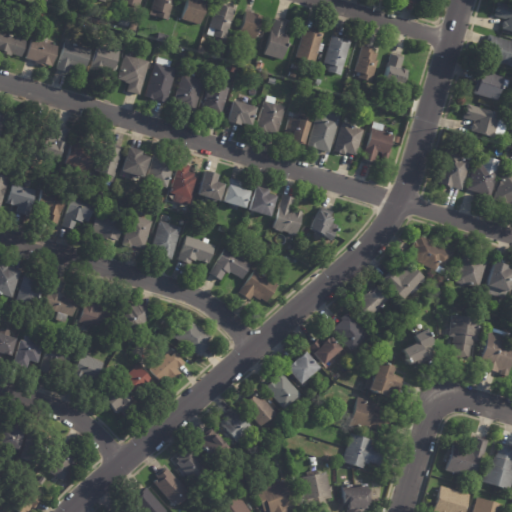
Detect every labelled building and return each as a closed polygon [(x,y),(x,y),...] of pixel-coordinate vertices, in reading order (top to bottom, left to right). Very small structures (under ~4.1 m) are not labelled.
[(139,0),(135,14),(124,11),(126,6),(119,4),(120,0),(139,0)] [(170,0),(172,1),(166,21),(154,17),(156,12),(150,11),(152,0),(170,0)] [(203,0),(203,1),(206,2),(199,27),(181,21),(186,0),(203,0)] [(216,2),(234,7),(223,42),(204,36),(215,1),(216,2)] [(511,8),(511,34),(501,31),(501,30),(499,30),(501,23),(502,23),(503,20),(492,17),(496,3),(511,8)] [(251,14),(261,17),(254,41),(239,36),(245,12),(251,14)] [(116,26),(118,17),(128,20),(126,28),(116,26)] [(274,20),(285,24),(282,35),(288,37),(281,61),(263,56),(273,20),(274,20)] [(128,31),(131,23),(137,24),(134,33),(128,31)] [(0,55),(0,34),(13,38),(15,29),(22,31),(19,41),(24,42),(20,58),(10,56),(10,58),(1,56),(2,55),(0,55)] [(305,30),(321,35),(313,64),(294,59),(302,29),(305,30)] [(158,33),(167,36),(165,44),(155,41),(158,33)] [(484,45),(486,36),(511,43),(511,66),(510,68),(484,61),(487,52),(482,51),(484,45)] [(332,38),(348,42),(337,77),(325,73),(327,66),(321,64),(330,37),(332,38)] [(46,45),(56,48),(49,69),(46,68),(45,70),(34,66),(35,63),(23,60),(30,40),(33,41),(34,40),(43,43),(43,44),(46,45)] [(65,75),(54,72),(63,45),(88,53),(82,72),(77,71),(77,72),(68,70),(66,76),(65,75)] [(106,70),(103,69),(99,81),(88,78),(98,46),(118,52),(114,65),(116,66),(113,77),(106,75),(108,70),(106,70)] [(200,46),(208,50),(204,57),(196,54),(200,46)] [(362,49),(372,52),(371,54),(375,55),(373,63),(375,64),(369,84),(356,80),(358,75),(352,73),(359,48),(362,49)] [(391,55),(402,59),(398,71),(404,72),(397,92),(379,86),(389,54),(391,55)] [(128,58),(147,63),(137,96),(125,93),(127,85),(123,84),(124,83),(116,81),(124,56),(128,58)] [(255,69),(257,61),(263,63),(261,71),(255,69)] [(163,105),(144,99),(150,78),(149,78),(150,75),(151,75),(154,64),(175,71),(165,105),(163,105)] [(501,82),(496,101),(471,94),(474,83),(473,83),(476,70),(502,78),(501,82)] [(182,72),(189,73),(188,77),(202,81),(193,113),(181,110),(181,108),(178,107),(179,106),(173,104),(182,71),(182,72)] [(219,86),(227,89),(219,116),(208,113),(207,116),(199,114),(206,91),(208,92),(210,84),(219,86)] [(274,100),(273,105),(283,108),(274,138),(254,132),(263,102),(264,103),(266,97),(274,99),(274,100)] [(234,103),(251,108),(246,127),(236,124),(235,127),(222,123),(229,102),(234,103)] [(470,132),(469,131),(471,124),(473,124),(474,122),(462,118),(466,105),(498,115),(497,118),(506,121),(501,137),(493,134),(491,140),(470,133),(470,132)] [(326,153),(307,147),(318,108),(339,114),(327,154),(326,153)] [(297,122),(306,126),(299,147),(276,139),(284,118),(297,122)] [(383,126),(381,133),(392,136),(387,150),(390,151),(387,162),(379,159),(380,155),(376,154),(373,165),(361,161),(372,123),(383,126)] [(344,125),(347,126),(346,127),(360,132),(352,157),(342,153),(341,157),(330,153),(340,124),(344,125)] [(61,128),(72,132),(69,143),(69,144),(64,159),(42,152),(47,136),(56,139),(60,128),(61,128)] [(75,132),(89,136),(85,152),(94,154),(90,170),(66,164),(74,132),(75,132)] [(121,148),(123,148),(112,184),(106,182),(108,176),(95,171),(103,146),(113,149),(114,146),(121,148)] [(140,150),(144,151),(143,154),(152,157),(152,155),(175,162),(168,188),(144,181),(145,177),(123,170),(130,147),(140,150)] [(459,192),(448,188),(448,190),(435,186),(445,150),(457,154),(459,149),(470,152),(459,192)] [(475,194),(464,191),(472,164),(480,166),(483,158),(498,162),(488,200),(480,198),(480,196),(475,194)] [(179,163),(190,166),(189,171),(195,173),(194,176),(198,177),(190,206),(173,201),(175,194),(171,193),(179,163)] [(208,172),(219,175),(217,182),(226,185),(221,201),(199,195),(206,171),(208,172)] [(511,175),(511,207),(492,201),(500,172),(511,175)] [(49,179),(51,174),(60,177),(57,183),(49,179)] [(0,175),(12,179),(9,190),(10,190),(8,197),(7,197),(5,204),(0,202),(0,175)] [(231,180),(243,183),(241,188),(253,191),(249,209),(225,202),(230,180),(231,180)] [(30,215),(30,217),(17,213),(19,207),(8,204),(13,185),(31,190),(31,189),(35,190),(34,191),(37,192),(30,215)] [(259,188),(271,191),(270,195),(279,198),(273,218),(251,212),(258,188),(259,188)] [(53,192),(65,195),(57,224),(46,221),(47,216),(36,213),(42,189),(53,192)] [(71,229),(63,227),(72,196),(97,202),(91,224),(77,220),(74,230),(71,229)] [(283,196),(295,199),(292,211),(293,211),(294,210),(303,212),(296,237),(287,234),(288,233),(283,231),(282,232),(273,230),(283,196)] [(321,209),(331,214),(331,216),(333,217),(333,219),(334,220),(332,225),(340,229),(335,241),(310,229),(320,209),(321,209)] [(143,248),(132,245),(131,247),(123,245),(131,215),(153,221),(145,249),(143,248)] [(116,240),(111,239),(111,241),(101,238),(102,236),(91,234),(95,216),(99,217),(107,218),(106,220),(110,220),(110,219),(115,220),(115,222),(121,224),(117,241),(116,240)] [(172,259),(157,254),(158,251),(152,249),(161,221),(182,227),(172,259)] [(436,232),(443,234),(441,240),(434,238),(436,232)] [(406,257),(411,249),(409,248),(412,243),(413,243),(417,235),(452,255),(440,276),(406,257)] [(194,259),(192,259),(190,263),(179,259),(187,236),(204,242),(205,238),(210,240),(208,243),(216,246),(210,264),(197,259),(197,260),(194,259)] [(219,279),(210,274),(225,249),(239,258),(241,254),(247,257),(245,261),(252,266),(243,280),(231,273),(230,274),(226,272),(221,281),(219,279)] [(476,260),(484,263),(475,290),(462,286),(462,287),(453,284),(454,283),(452,283),(461,255),(476,260)] [(492,263),(504,266),(503,269),(511,272),(503,298),(484,292),(486,288),(484,287),(491,263),(492,263)] [(10,268),(22,271),(14,298),(3,295),(3,297),(0,295),(0,264),(1,264),(10,266),(9,268),(10,268)] [(420,279),(400,301),(379,281),(388,271),(395,277),(402,270),(404,272),(409,266),(421,278),(420,279)] [(267,303),(261,299),(260,301),(253,296),(250,300),(239,293),(255,269),(264,275),(265,273),(268,275),(267,277),(279,285),(267,303)] [(27,271),(38,275),(36,280),(40,281),(38,287),(46,289),(40,308),(18,301),(27,271)] [(54,279),(66,282),(63,292),(66,293),(66,296),(79,300),(75,317),(70,316),(68,322),(58,320),(60,312),(45,308),(54,279)] [(379,307),(377,308),(376,308),(365,318),(354,305),(361,298),(359,296),(368,289),(369,291),(375,286),(386,299),(379,305),(380,306),(379,307)] [(89,299),(100,303),(98,309),(116,315),(110,333),(99,329),(96,328),(96,327),(80,322),(88,298),(89,299)] [(139,306),(140,307),(141,306),(152,309),(144,335),(123,328),(131,304),(139,306)] [(8,315),(7,322),(0,319),(0,316),(1,313),(8,315)] [(365,337),(349,351),(331,329),(340,321),(338,319),(345,313),(365,337)] [(472,340),(471,345),(469,345),(466,360),(451,357),(453,344),(451,343),(452,337),(447,336),(451,315),(479,320),(475,341),(472,340)] [(208,348),(202,358),(174,338),(183,326),(180,324),(183,319),(186,321),(187,320),(212,337),(209,342),(211,344),(208,348)] [(436,355),(417,364),(415,361),(408,365),(407,362),(406,363),(404,361),(403,361),(401,357),(403,356),(399,349),(414,341),(410,334),(423,328),(436,355)] [(1,352),(0,351),(0,333),(1,334),(3,329),(12,331),(10,336),(20,339),(15,356),(1,352)] [(495,375),(482,372),(483,370),(479,369),(488,333),(492,334),(493,331),(510,335),(507,346),(511,347),(511,355),(506,379),(499,377),(500,374),(497,373),(496,375),(495,375)] [(22,365),(17,364),(24,340),(25,340),(26,336),(35,339),(34,343),(46,346),(41,363),(32,361),(30,367),(22,365)] [(329,355),(320,364),(310,352),(310,351),(306,347),(316,338),(318,341),(323,337),(325,339),(327,337),(337,348),(329,355)] [(50,374),(41,372),(44,359),(45,359),(49,344),(74,351),(71,365),(56,361),(52,375),(50,374)] [(85,355),(103,362),(97,380),(74,370),(81,352),(86,354),(85,355)] [(185,366),(182,369),(181,368),(180,369),(184,374),(175,382),(171,377),(165,383),(152,370),(160,362),(157,358),(163,353),(167,357),(170,354),(173,356),(177,352),(188,364),(185,366)] [(307,375),(296,384),(283,368),(301,352),(315,368),(307,375)] [(393,369),(390,375),(402,379),(396,394),(388,391),(385,398),(371,393),(370,394),(367,392),(367,391),(361,389),(365,378),(368,379),(375,361),(378,363),(379,362),(382,363),(382,364),(393,369)] [(137,392),(125,380),(140,365),(158,383),(152,389),(147,383),(137,392)] [(297,395),(298,395),(281,409),(263,387),(272,380),(271,378),(278,372),(297,395)] [(103,400),(119,418),(132,405),(116,388),(103,400)] [(269,417),(258,427),(239,405),(254,392),(273,414),(269,417)] [(392,417),(387,433),(368,427),(367,432),(346,426),(355,397),(376,404),(375,408),(382,410),(381,412),(392,416),(392,417)] [(225,415),(225,414),(227,416),(233,410),(251,430),(235,443),(217,422),(222,417),(225,415)] [(16,426),(26,428),(20,453),(18,452),(17,454),(7,451),(7,448),(2,447),(7,424),(16,426)] [(224,447),(212,458),(195,441),(209,427),(214,432),(213,433),(219,439),(218,440),(224,447)] [(382,453),(379,466),(367,462),(366,464),(363,464),(362,469),(341,463),(349,434),(370,441),(369,446),(372,447),(371,449),(383,453),(382,453)] [(475,437),(487,441),(483,456),(480,455),(473,480),(445,472),(453,445),(470,450),(474,437),(475,437)] [(31,438),(46,442),(40,465),(23,460),(29,438),(31,438)] [(500,445),(511,448),(511,456),(510,463),(511,463),(510,469),(511,469),(511,477),(508,491),(480,482),(486,461),(491,463),(492,457),(494,457),(498,444),(500,445)] [(72,450),(77,454),(77,455),(81,458),(65,482),(48,471),(65,446),(72,450)] [(187,449),(208,474),(193,486),(174,463),(176,461),(174,459),(176,457),(176,456),(181,452),(181,451),(186,447),(187,449)] [(156,475),(164,468),(175,481),(176,480),(188,494),(173,507),(152,482),(156,479),(154,477),(156,475)] [(306,511),(304,504),(303,504),(297,478),(323,472),(326,486),(328,486),(329,491),(327,492),(329,498),(322,499),(325,511),(306,511)] [(267,511),(266,509),(264,510),(256,491),(282,480),(290,500),(285,502),(288,507),(287,508),(288,511),(267,511)] [(346,511),(346,509),(344,509),(344,507),(342,507),(342,505),(340,505),(339,486),(366,484),(367,499),(368,499),(369,505),(364,506),(364,511),(346,511)] [(43,502),(36,511),(32,509),(30,511),(17,511),(10,507),(23,487),(43,501),(43,502)] [(431,511),(439,487),(468,495),(462,511),(431,511)] [(137,496),(138,495),(137,494),(144,488),(164,511),(138,511),(130,502),(137,496)] [(245,506),(249,511),(214,511),(213,510),(237,494),(245,506)] [(501,511),(471,511),(476,498),(503,506),(501,511)]
